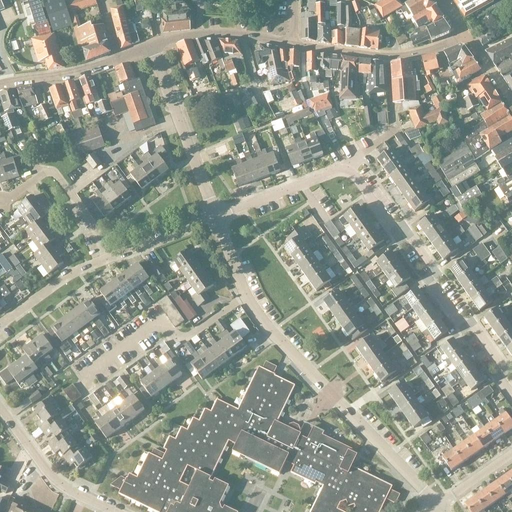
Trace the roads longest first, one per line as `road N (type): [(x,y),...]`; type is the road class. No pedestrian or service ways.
road 1 (residential): [(511,396),(473,326),(460,324),(432,286),(429,265),(410,238),(388,224),(346,171)]
road 2 (unclassified): [(436,505),(245,296)]
road 3 (residential): [(77,391),(89,372),(160,321),(177,344),(245,296)]
road 4 (unclassified): [(215,217),(151,46)]
road 5 (unclassified): [(463,34),(399,56),(291,42)]
road 6 (residential): [(112,511),(55,482),(0,409)]
road 7 (unclassified): [(151,46),(205,33),(291,42)]
road 8 (residential): [(0,324),(65,276),(105,259)]
road 9 (residential): [(346,171),(232,210)]
